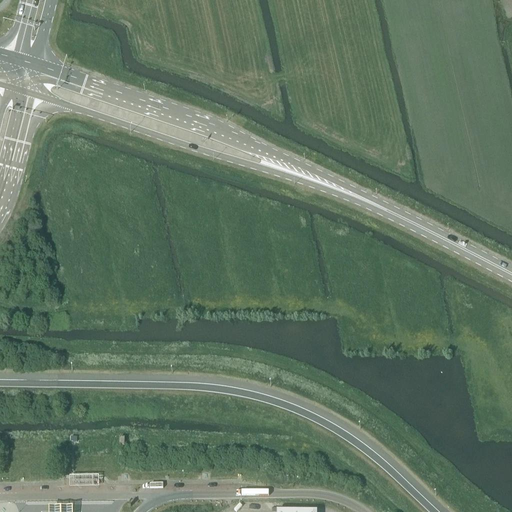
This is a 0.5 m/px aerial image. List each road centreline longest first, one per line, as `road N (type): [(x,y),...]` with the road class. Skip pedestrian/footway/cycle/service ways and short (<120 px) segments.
road 1 (motorway): [(434,511),(348,437),(268,399),(204,388),(0,385)]
road 2 (primary): [(387,212),(287,159),(35,65)]
road 3 (primary): [(28,94),(387,212)]
road 4 (primary): [(387,212),(511,274)]
